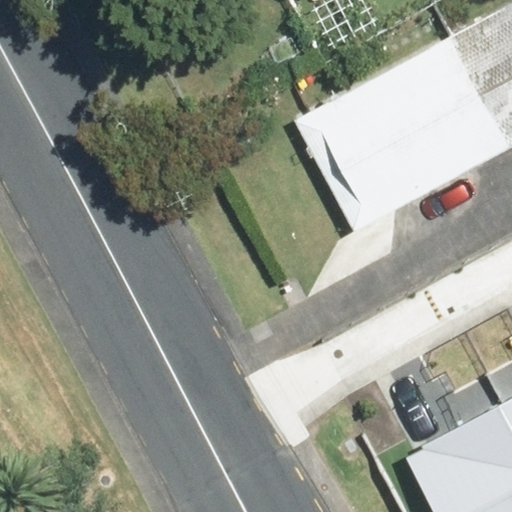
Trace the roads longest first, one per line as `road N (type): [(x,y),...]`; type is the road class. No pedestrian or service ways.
road 1 (secondary): [(0,49),(216,453)]
road 2 (residential): [(216,453),(511,296)]
